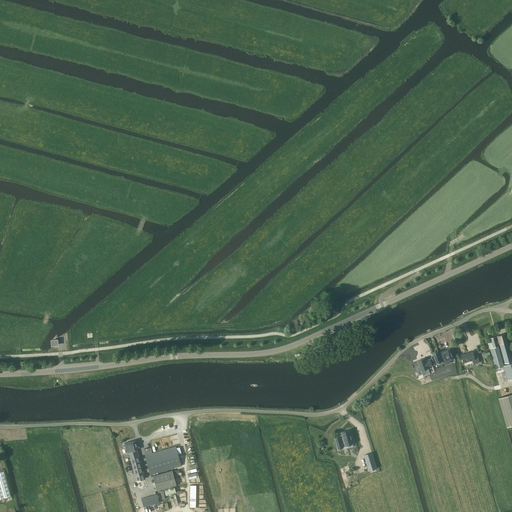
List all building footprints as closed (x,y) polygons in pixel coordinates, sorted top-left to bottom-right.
[(497,342),(495,337),(491,338),(492,342),(488,343),(489,347),(490,347),(490,348),(496,369),(504,367),(503,366),(497,344),(499,343),(505,363),(511,361),(511,358),(506,334),(497,336),(499,341),(497,342)] [(438,352),(442,362),(452,358),(448,348),(438,352)] [(433,353),(436,364),(442,362),(438,351),(433,353)] [(473,364),(479,362),(477,355),(474,356),(472,352),(461,355),(463,362),(472,360),(473,364)] [(416,357),(422,370),(428,368),(428,367),(433,365),(429,355),(424,357),(423,354),(416,357)] [(511,378),(511,363),(503,366),(504,367),(507,380),(511,378)] [(511,393),(499,398),(507,427),(511,425),(511,393)] [(351,435),(349,430),(342,433),(343,438),(340,439),(340,438),(335,439),(338,449),(343,447),(342,444),(345,443),(345,445),(353,443),(352,439),(353,438),(352,434),(351,435)] [(137,449),(138,448),(137,446),(136,446),(135,440),(123,444),(126,453),(122,454),(123,458),(129,456),(136,481),(145,479),(137,450),(137,449)] [(176,447),(152,453),(151,447),(144,449),(145,455),(150,475),(181,466),(176,447)] [(364,455),(369,471),(377,468),(372,453),(364,455)] [(0,498),(11,495),(4,470),(0,471),(0,498)] [(176,485),(172,471),(153,476),(157,491),(176,485)] [(145,487),(145,486),(145,485),(144,484),(143,483),(142,482),(141,482),(139,483),(138,483),(137,484),(136,485),(136,486),(136,487),(136,488),(136,489),(137,491),(138,492),(140,492),(142,492),(143,491),(144,491),(145,489),(145,488),(145,487)] [(166,497),(176,494),(174,487),(164,490),(166,497)] [(145,511),(166,506),(165,501),(159,503),(157,495),(142,499),(145,511)]
